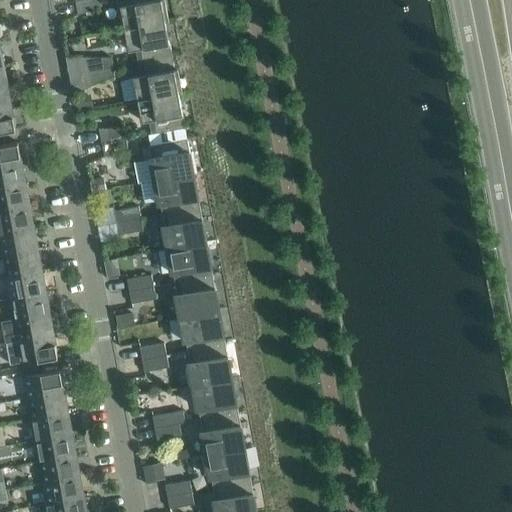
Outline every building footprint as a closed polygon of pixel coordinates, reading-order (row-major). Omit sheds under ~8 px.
[(78,16),(101,6),(100,0),(81,0),(75,1),(78,16)] [(130,0),(131,4),(120,6),(125,29),(165,21),(169,20),(164,0),(130,0)] [(129,51),(139,49),(142,62),(172,56),(165,21),(125,29),(129,51)] [(144,75),(134,77),(138,99),(178,92),(182,91),(178,69),(174,69),(172,56),(142,62),(144,75)] [(111,58),(86,58),(88,72),(113,67),(111,58)] [(91,85),(115,77),(113,67),(88,72),(91,85)] [(7,86),(0,87),(0,109),(11,107),(7,86)] [(155,134),(185,128),(178,92),(138,99),(142,122),(152,120),(155,133),(151,133),(151,134),(155,133),(155,134)] [(76,96),(78,108),(92,105),(89,93),(76,96)] [(0,132),(15,129),(11,107),(0,109),(0,132)] [(124,129),(99,128),(102,143),(126,139),(124,129)] [(155,157),(150,158),(154,181),(194,173),(187,138),(153,145),(155,157)] [(104,157),(128,148),(126,139),(102,143),(104,157)] [(18,143),(0,145),(0,168),(22,165),(18,143)] [(22,165),(0,168),(0,190),(26,186),(22,165)] [(158,203),(164,202),(166,214),(200,208),(194,173),(154,181),(158,203)] [(92,179),(90,179),(92,192),(106,189),(107,189),(105,177),(104,177),(92,179)] [(26,186),(0,190),(0,212),(30,207),(26,186)] [(30,207),(0,212),(0,234),(34,228),(30,207)] [(139,207),(114,211),(116,223),(141,219),(139,207)] [(168,226),(163,227),(167,249),(206,242),(200,208),(166,214),(168,226)] [(119,235),(143,231),(141,219),(116,223),(119,235)] [(34,228),(0,234),(0,241),(3,256),(38,249),(34,228)] [(171,272),(176,271),(178,282),(213,276),(206,242),(167,249),(171,272)] [(38,249),(3,256),(7,277),(41,271),(38,249)] [(107,277),(120,274),(117,258),(104,261),(107,277)] [(41,271),(7,277),(11,298),(45,292),(41,271)] [(151,275),(127,280),(129,292),(154,287),(151,275)] [(181,294),(175,295),(180,318),(219,310),(213,276),(178,282),(181,294)] [(131,304),(156,299),(154,287),(129,292),(131,304)] [(45,292),(11,298),(15,320),(49,313),(45,292)] [(184,340),(189,339),(191,351),(225,345),(219,310),(180,318),(184,340)] [(133,312),(115,315),(118,329),(135,325),(133,312)] [(49,313),(15,320),(3,322),(7,343),(18,341),(53,334),(49,313)] [(23,363),(57,356),(53,334),(18,341),(23,363)] [(164,343),(140,348),(142,360),(166,355),(164,343)] [(193,363),(188,363),(192,386),(232,379),(225,345),(191,351),(193,363)] [(144,372),(169,367),(166,355),(142,360),(144,372)] [(60,370),(23,376),(27,399),(64,392),(60,370)] [(197,409),(202,408),(204,419),(238,413),(232,379),(192,386),(197,409)] [(64,392),(27,399),(31,420),(68,413),(64,392)] [(185,423),(183,411),(152,416),(155,428),(179,424),(185,423)] [(68,413),(31,420),(35,441),(72,434),(68,413)] [(206,431),(201,432),(205,455),(244,447),(238,413),(204,419),(206,431)] [(181,436),(179,424),(155,428),(157,440),(181,436)] [(72,434),(35,441),(39,462),(76,455),(72,434)] [(209,477),(215,476),(217,488),(251,481),(244,447),(205,455),(209,477)] [(76,455),(39,462),(43,483),(80,477),(76,455)] [(148,482),(162,479),(159,462),(144,465),(148,482)] [(80,477),(43,483),(47,505),(84,498),(80,477)] [(190,480),(165,485),(167,497),(192,492),(190,480)] [(219,499),(214,500),(215,511),(256,511),(251,481),(217,488),(219,499)] [(170,509),(194,504),(192,492),(167,497),(170,509)] [(86,511),(84,498),(47,505),(40,506),(40,511),(86,511)]
